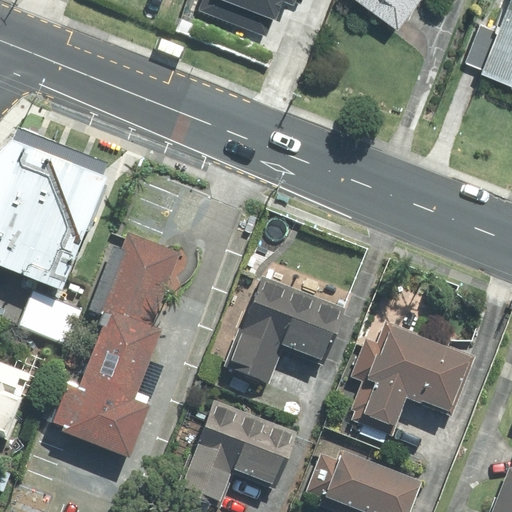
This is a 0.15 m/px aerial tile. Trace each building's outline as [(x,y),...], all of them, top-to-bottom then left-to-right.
[(195,0),(191,12),(263,38),(271,18),(264,16),(269,2),(282,7),(285,0),(195,0)] [(405,0),(347,0),(384,28),(405,0)] [(511,0),(499,0),(490,27),(476,22),(462,61),(476,66),(474,73),(511,86),(511,0)] [(182,42),(159,34),(155,46),(178,54),(182,42)] [(0,271),(57,293),(99,186),(6,150),(0,155),(0,271)] [(117,456),(196,252),(131,227),(52,431),(117,456)] [(298,339),(320,286),(230,250),(208,305),(223,311),(208,348),(244,363),(260,323),(298,339)] [(423,394),(448,333),(370,302),(361,325),(342,317),(327,356),(339,361),(326,393),(370,411),(384,378),(423,394)] [(0,434),(29,374),(0,360),(0,434)] [(511,437),(511,360),(509,360),(491,404),(508,412),(500,433),(511,437)] [(247,462),(269,409),(187,374),(171,411),(217,430),(210,446),(247,462)] [(378,511),(402,453),(314,417),(290,475),(324,489),(314,511),(361,511),(364,505),(378,511)] [(511,511),(511,459),(485,449),(460,511),(511,511)]
